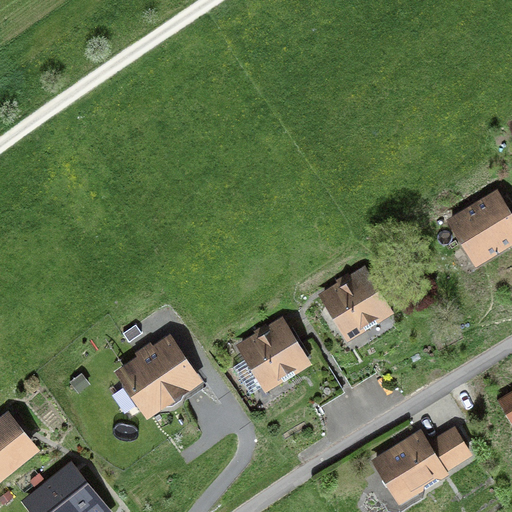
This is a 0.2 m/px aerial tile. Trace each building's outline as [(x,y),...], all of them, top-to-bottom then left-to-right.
[(446,217),(475,264),(480,262),(483,268),(498,259),(495,254),(511,243),(511,208),(498,185),(446,217)] [(319,292),(347,340),(351,338),(353,341),(366,333),(364,330),(395,312),(366,262),(349,272),(348,271),(335,278),(337,281),(319,292)] [(265,391),(312,363),(283,314),(267,324),(266,322),(253,329),(254,331),(236,341),(246,357),(233,365),(250,392),(262,385),(265,391)] [(137,404),(148,420),(205,383),(171,331),(152,343),(150,340),(135,350),(138,354),(112,371),(122,386),(112,393),(125,412),(137,404)] [(227,374),(233,383),(240,379),(234,370),(227,374)] [(79,392),(91,382),(82,371),(70,381),(79,392)] [(511,388),(497,398),(511,424),(511,388)] [(0,479),(40,447),(9,408),(0,415),(0,479)] [(448,467),(473,452),(454,422),(429,438),(422,426),(371,457),(399,502),(450,471),(448,467)] [(32,511),(115,511),(72,459),(22,499),(32,511)] [(34,484),(43,478),(39,472),(31,478),(34,484)] [(0,498),(3,503),(14,495),(9,488),(0,494),(0,498)]
